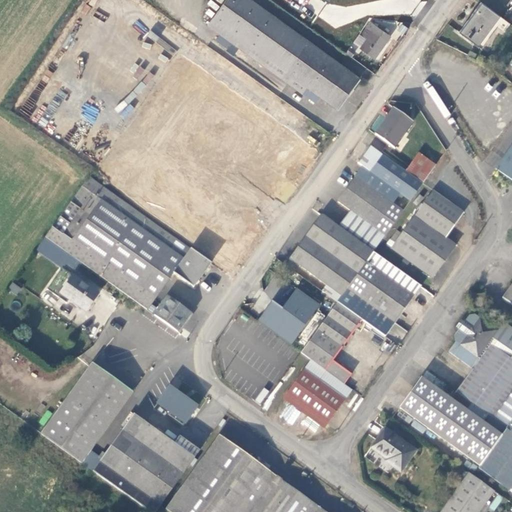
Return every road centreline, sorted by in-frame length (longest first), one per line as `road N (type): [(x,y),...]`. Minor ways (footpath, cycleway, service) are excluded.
road 1 (unclassified): [(332,474),(179,372),(404,48)]
road 2 (residential): [(404,48),(500,219),(332,474)]
